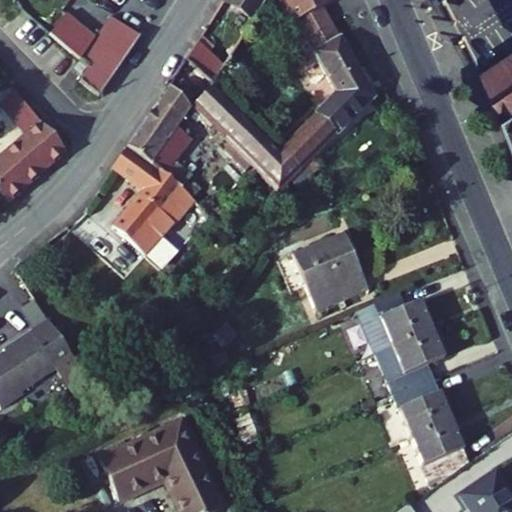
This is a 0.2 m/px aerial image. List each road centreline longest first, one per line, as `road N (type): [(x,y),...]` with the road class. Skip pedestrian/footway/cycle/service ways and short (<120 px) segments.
road 1 (residential): [(393,0),(511,282)]
road 2 (tertiary): [(194,0),(97,145)]
road 3 (residential): [(97,145),(0,41)]
road 4 (tertiary): [(97,145),(65,189),(0,248)]
